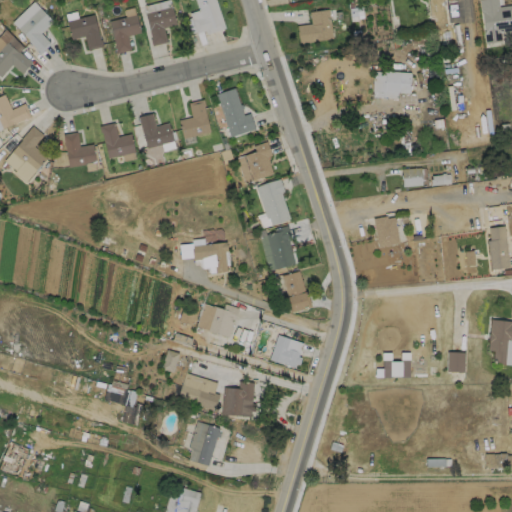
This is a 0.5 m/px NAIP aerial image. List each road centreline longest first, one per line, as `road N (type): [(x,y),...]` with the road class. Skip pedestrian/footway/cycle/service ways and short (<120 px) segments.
road 1 (residential): [(281,511),(333,336),(331,298),(328,253),(247,0)]
road 2 (residential): [(261,52),(55,93)]
